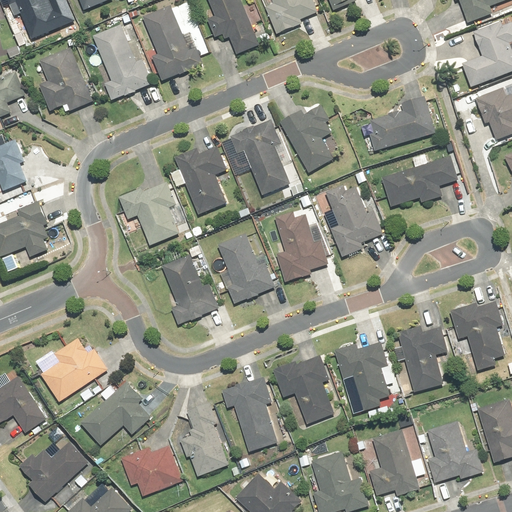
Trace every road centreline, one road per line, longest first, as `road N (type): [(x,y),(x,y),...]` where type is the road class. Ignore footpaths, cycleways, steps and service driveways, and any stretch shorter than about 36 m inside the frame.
road 1 (residential): [(312,64),(99,154),(83,189),(99,279)]
road 2 (residential): [(99,279),(119,297),(144,345),(181,367),(391,291)]
road 3 (residential): [(312,64),(404,25),(418,57),(364,82)]
road 4 (residential): [(391,291),(430,239),(485,225),(494,259)]
